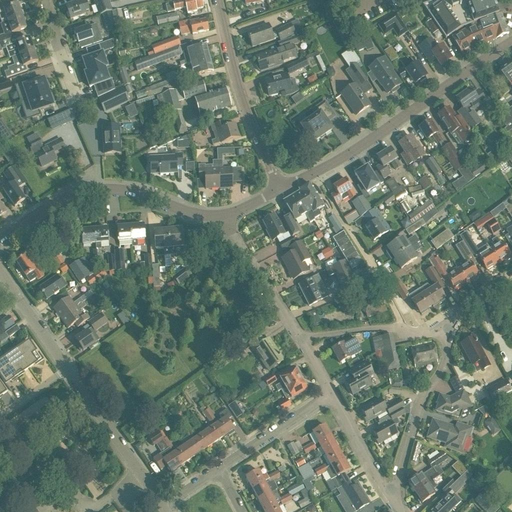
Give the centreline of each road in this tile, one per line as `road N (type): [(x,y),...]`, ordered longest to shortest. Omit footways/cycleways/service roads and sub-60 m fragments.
road 1 (tertiary): [(279,191),(511,43)]
road 2 (tertiary): [(0,238),(56,202),(101,191),(217,214)]
road 3 (residential): [(217,0),(234,72),(279,191)]
road 4 (residential): [(395,505),(415,407),(448,354),(447,322)]
road 5 (residential): [(163,504),(68,371)]
road 6 (residential): [(300,348),(217,214)]
road 7 (residential): [(300,348),(313,336),(447,322)]
road 8 (residential): [(222,466),(330,399)]
road 9 (residential): [(395,505),(330,399)]
